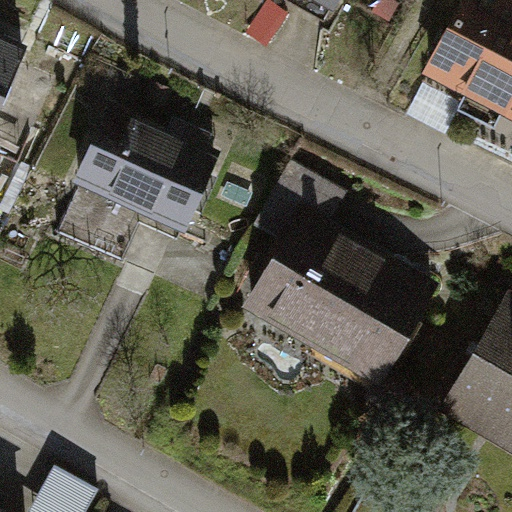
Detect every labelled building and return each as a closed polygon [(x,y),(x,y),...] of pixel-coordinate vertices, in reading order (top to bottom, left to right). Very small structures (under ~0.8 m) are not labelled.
[(287,0),(326,23),(339,0),(287,0)] [(511,0),(479,0),(430,80),(511,129),(511,0)] [(0,133),(30,57),(0,45),(0,133)] [(215,156),(112,115),(61,239),(195,293),(212,252),(181,240),(215,156)] [(341,199),(294,172),(265,221),(312,248),(341,199)] [(321,264),(282,242),(245,308),(393,390),(440,306),(331,246),(321,264)] [(511,313),(453,415),(511,448),(511,313)] [(90,511),(101,495),(68,473),(42,511),(90,511)]
